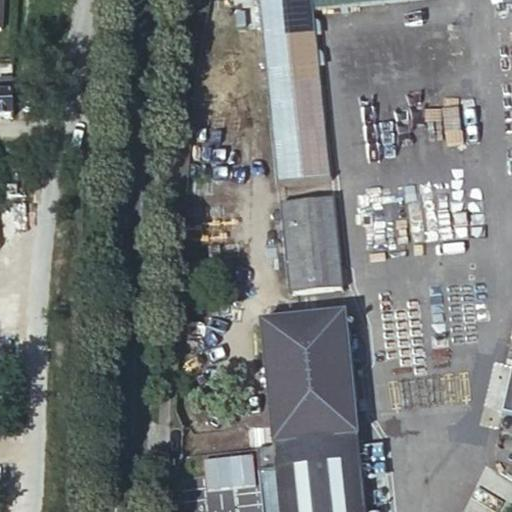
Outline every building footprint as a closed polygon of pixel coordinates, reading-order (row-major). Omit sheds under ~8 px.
[(256,0),(263,67),(316,71),(310,11),(418,0),(256,0)] [(316,71),(263,67),(275,189),(326,185),(316,71)] [(0,82),(0,95),(11,95),(12,82),(0,82)] [(0,119),(13,119),(11,95),(0,95),(0,119)] [(326,208),(278,212),(286,306),(336,301),(326,208)] [(359,511),(340,323),(253,332),(263,461),(242,463),(246,511),(359,511)]
